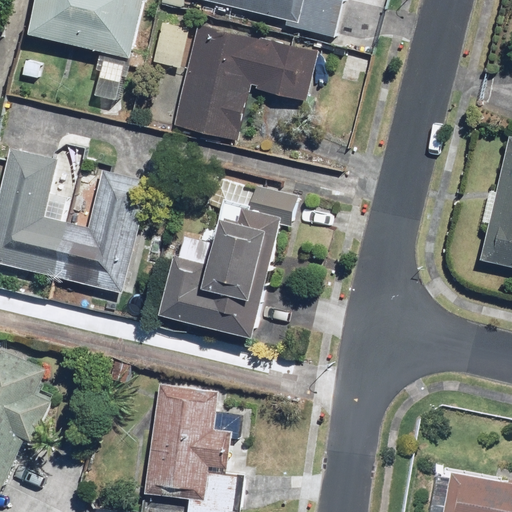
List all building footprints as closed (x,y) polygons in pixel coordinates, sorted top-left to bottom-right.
[(43,0),(35,33),(109,50),(100,93),(124,99),(129,74),(134,75),(151,0),(43,0)] [(223,0),(291,17),(290,22),(340,35),(348,0),(223,0)] [(193,27),(166,20),(156,58),(184,65),(193,27)] [(322,48),(203,20),(178,126),(243,142),(257,85),(310,98),(322,48)] [(511,135),(488,259),(511,263),(511,135)] [(97,228),(73,222),(83,179),(58,173),(62,155),(16,145),(0,216),(0,264),(130,294),(157,177),(111,167),(97,228)] [(265,339),(302,195),(261,185),(256,204),(251,203),(247,215),(233,212),(226,241),(190,232),(185,252),(180,251),(165,314),(265,339)] [(0,482),(12,487),(33,435),(41,438),(57,396),(42,391),(52,366),(0,345),(0,482)] [(218,388),(160,383),(149,493),(193,497),(191,511),(238,511),(238,510),(244,511),(248,472),(232,471),(236,433),(244,433),(246,414),(216,411),(218,388)] [(511,511),(511,484),(432,475),(427,511),(511,511)]
